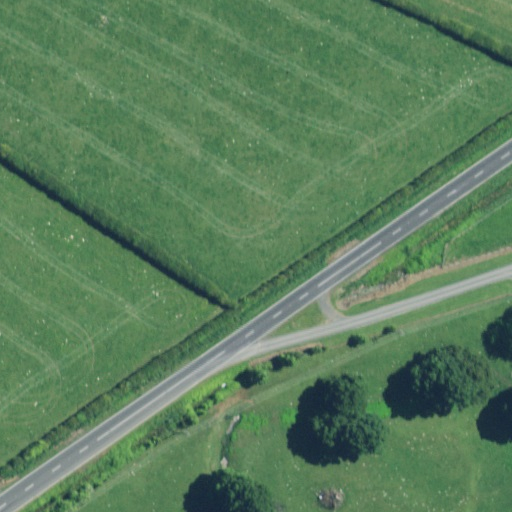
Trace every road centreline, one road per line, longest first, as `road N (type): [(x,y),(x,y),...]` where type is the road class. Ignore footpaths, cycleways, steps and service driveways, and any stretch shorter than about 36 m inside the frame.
road 1 (unclassified): [(235,343),(511,150)]
road 2 (residential): [(235,343),(248,349),(511,270)]
road 3 (unclassified): [(0,507),(235,343)]
